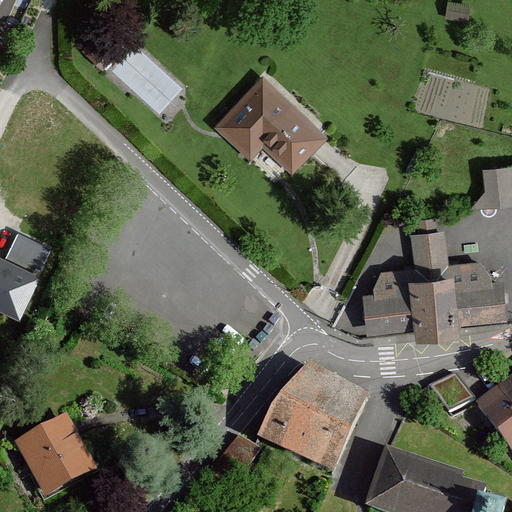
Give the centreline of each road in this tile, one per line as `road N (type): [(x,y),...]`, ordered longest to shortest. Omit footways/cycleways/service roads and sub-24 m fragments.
road 1 (residential): [(42,73),(280,296),(308,344)]
road 2 (residential): [(162,511),(308,344)]
road 3 (residential): [(308,344),(348,360),(387,361),(511,338)]
